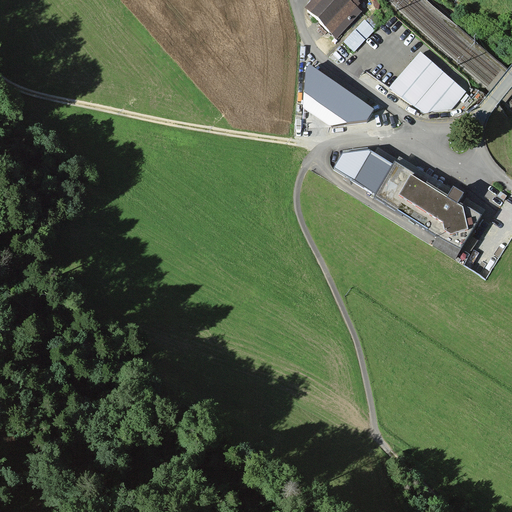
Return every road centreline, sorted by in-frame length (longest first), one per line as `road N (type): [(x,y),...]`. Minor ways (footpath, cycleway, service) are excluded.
road 1 (track): [(332,140),(299,181),(299,214),(355,335),(375,431),(391,452)]
road 2 (track): [(332,140),(160,122),(24,94),(0,80)]
road 3 (residential): [(511,73),(476,119),(414,129),(321,57),(308,41),(298,0)]
